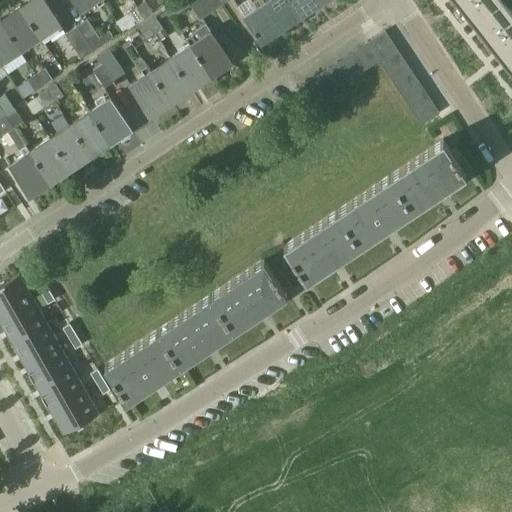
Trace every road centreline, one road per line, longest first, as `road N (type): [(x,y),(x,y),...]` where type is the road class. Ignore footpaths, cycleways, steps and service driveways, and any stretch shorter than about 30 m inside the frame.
road 1 (residential): [(44,491),(416,266),(511,195)]
road 2 (residential): [(0,249),(383,0)]
road 3 (residential): [(511,179),(396,0)]
